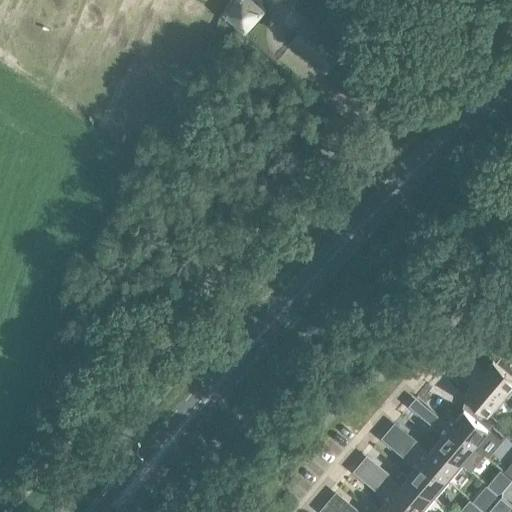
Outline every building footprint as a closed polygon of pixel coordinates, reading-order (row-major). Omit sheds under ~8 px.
[(310,19),(289,43),(327,73),(346,49),(310,19)] [(475,359),(468,366),(506,398),(511,391),(511,347),(511,345),(497,361),(494,359),(486,368),(475,359)] [(506,398),(468,366),(462,374),(473,384),(465,393),(492,415),(506,398)] [(426,394),(418,407),(429,415),(438,402),(426,394)] [(465,408),(457,418),(446,408),(439,416),(477,448),(491,431),(503,441),(511,431),(492,415),(484,425),(465,408)] [(433,411),(427,418),(433,424),(439,416),(433,411)] [(439,416),(433,424),(444,433),(437,442),(463,464),(471,471),(485,454),(477,448),(439,416)] [(412,435),(405,444),(411,449),(418,441),(419,442),(420,441),(412,435)] [(418,441),(411,449),(449,481),(463,464),(437,442),(429,451),(419,442),(418,441)] [(411,449),(405,457),(416,466),(409,475),(435,497),(449,481),(411,449)] [(385,468),(377,477),(383,482),(390,474),(391,475),(392,474),(385,468)] [(390,474),(383,482),(419,511),(423,511),(435,497),(409,475),(408,475),(403,470),(395,479),(391,475),(390,474)] [(511,481),(503,492),(503,496),(511,504),(511,481)] [(419,511),(383,482),(383,483),(377,490),(388,499),(380,508),(384,511),(419,511)] [(470,499),(459,511),(481,511),(483,510),(470,499)]
